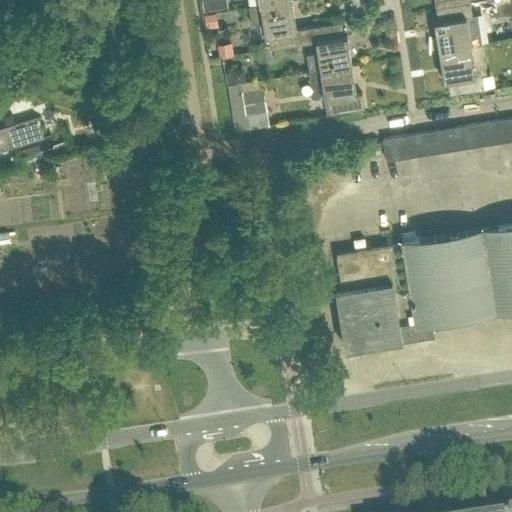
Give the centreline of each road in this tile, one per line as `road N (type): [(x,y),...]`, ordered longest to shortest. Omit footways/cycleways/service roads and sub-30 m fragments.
road 1 (residential): [(227,420),(214,335),(0,366)]
road 2 (tertiary): [(511,375),(271,413)]
road 3 (tertiary): [(280,469),(511,434)]
road 4 (tertiary): [(0,506),(191,482)]
road 5 (tertiary): [(183,427),(0,450)]
